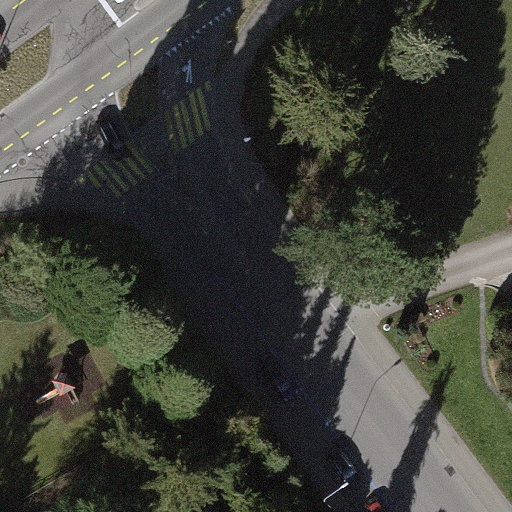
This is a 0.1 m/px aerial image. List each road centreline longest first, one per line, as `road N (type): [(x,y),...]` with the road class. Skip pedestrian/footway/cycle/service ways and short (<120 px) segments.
road 1 (residential): [(270,301),(225,221),(191,127),(199,0)]
road 2 (residential): [(75,80),(128,166),(270,301)]
road 3 (residential): [(270,301),(426,511)]
road 4 (secondary): [(75,80),(183,0)]
